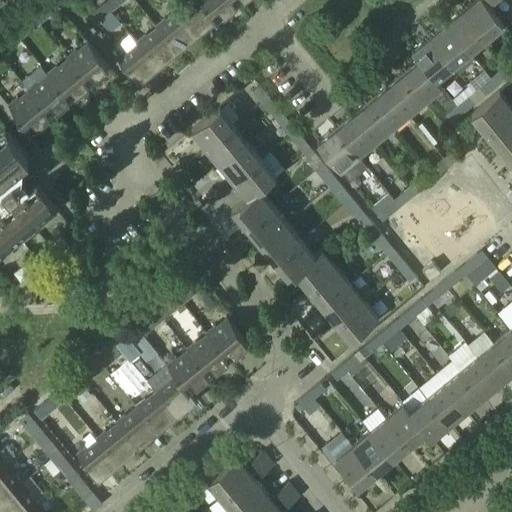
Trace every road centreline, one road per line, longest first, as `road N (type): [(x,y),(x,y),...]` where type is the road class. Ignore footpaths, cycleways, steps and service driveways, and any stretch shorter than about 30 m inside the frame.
road 1 (residential): [(255,406),(286,378),(286,349),(144,178)]
road 2 (residential): [(144,178),(127,159),(130,123),(261,18)]
road 3 (residential): [(123,511),(255,406)]
road 4 (residential): [(339,511),(255,406)]
